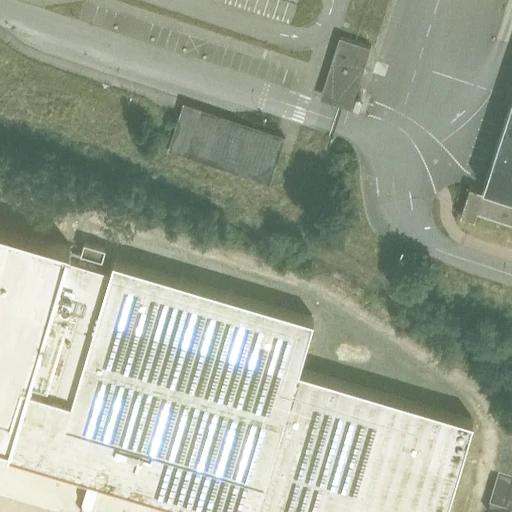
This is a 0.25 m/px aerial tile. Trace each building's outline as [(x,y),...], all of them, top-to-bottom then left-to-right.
[(372,47),(340,37),(332,62),(340,64),(330,95),(350,102),(360,64),(367,66),(372,47)] [(511,99),(485,185),(511,194),(511,99)] [(168,149),(271,182),(286,135),(183,102),(168,149)] [(511,194),(485,185),(483,190),(471,186),(462,215),(476,219),(479,210),(511,220),(511,194)] [(308,320),(0,235),(0,426),(254,497),(250,511),(447,511),(473,419),(294,370),(308,320)] [(493,511),(511,511),(511,485),(495,480),(485,509),(493,511)]
